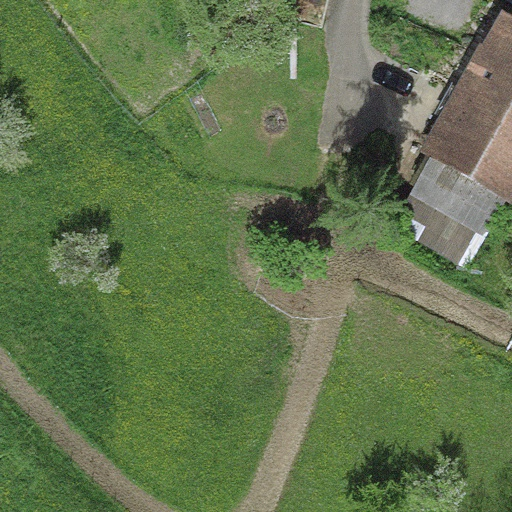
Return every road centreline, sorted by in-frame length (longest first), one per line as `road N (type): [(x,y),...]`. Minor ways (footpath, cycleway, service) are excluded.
road 1 (track): [(250,511),(332,313),(341,243)]
road 2 (track): [(345,0),(320,170),(322,212),(341,243)]
road 3 (track): [(511,338),(341,243)]
